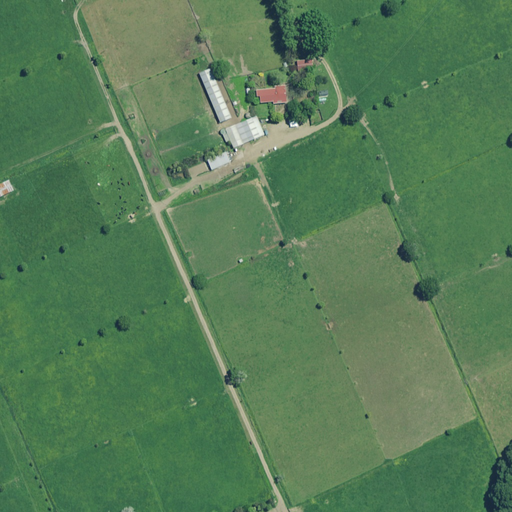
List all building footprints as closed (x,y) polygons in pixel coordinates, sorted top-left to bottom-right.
[(313,70),(312,59),(297,60),(298,70),(313,70)] [(231,120),(210,70),(199,75),(220,125),(231,120)] [(287,104),(286,87),(276,88),(276,90),(258,91),(258,98),(262,98),(262,104),(275,103),(275,105),(287,104)] [(266,136),(258,117),(223,132),(227,143),(232,141),(235,149),(266,136)] [(296,130),(292,117),(286,119),(290,132),(296,130)] [(232,161),(228,151),(208,159),(212,170),(232,161)]
